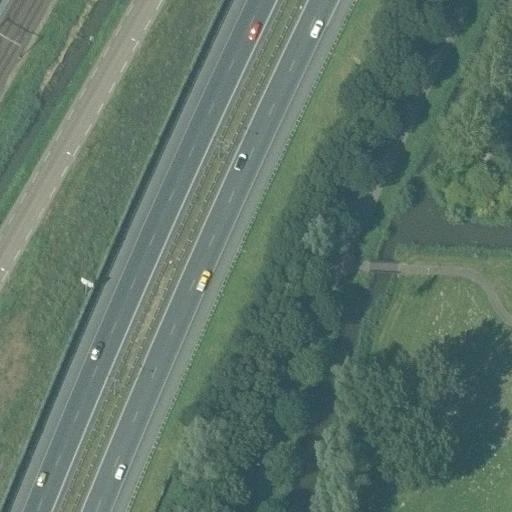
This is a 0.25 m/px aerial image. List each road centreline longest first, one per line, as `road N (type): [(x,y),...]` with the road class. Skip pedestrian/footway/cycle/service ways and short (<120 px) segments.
road 1 (trunk): [(94,511),(161,343),(323,0)]
road 2 (trunk): [(261,0),(34,511)]
road 3 (tertiary): [(148,0),(0,261)]
